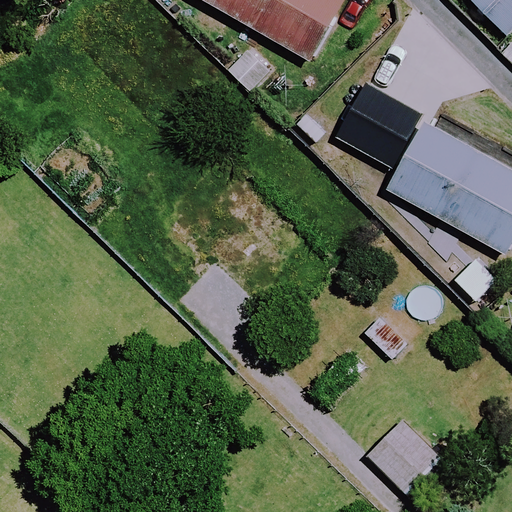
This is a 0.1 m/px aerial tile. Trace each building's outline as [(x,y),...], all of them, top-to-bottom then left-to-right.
[(0,0),(0,19),(13,6),(6,0),(0,0)] [(350,0),(213,0),(316,59),(350,0)] [(511,32),(511,0),(467,0),(507,38),(511,32)] [(426,112),(370,81),(341,134),(397,164),(426,112)] [(511,250),(511,164),(430,119),(392,187),(511,253),(511,250)] [(469,450),(487,431),(459,406),(430,437),(452,457),(463,445),(469,450)] [(447,462),(408,423),(372,460),(410,498),(447,462)]
